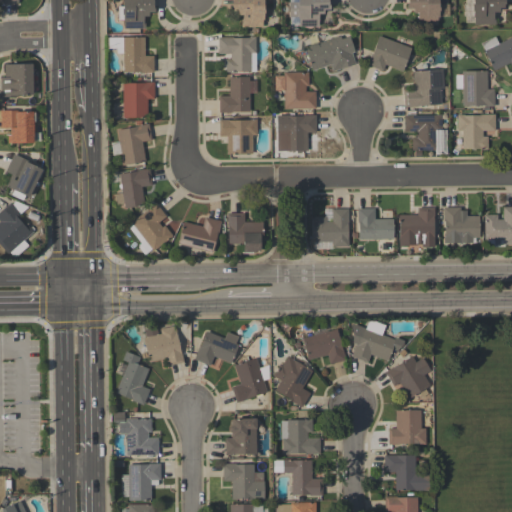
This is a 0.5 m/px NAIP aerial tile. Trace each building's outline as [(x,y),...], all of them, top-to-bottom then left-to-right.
[(123,29),(123,23),(122,23),(122,16),(121,16),(121,10),(122,10),(122,0),(153,0),(153,6),(154,6),(154,13),(148,13),(148,17),(143,17),(143,21),(144,21),(145,29),(123,29)] [(241,28),(241,20),(242,20),(242,16),(237,16),(237,12),(232,12),(232,9),(231,9),(231,2),(232,2),(232,0),(263,0),(263,8),(264,8),(264,14),(263,14),(263,28),(241,28)] [(297,20),(296,20),(296,17),(288,17),(288,3),(296,2),(296,0),(327,0),(327,3),(328,3),(328,10),(322,11),(322,15),(318,15),(318,27),(297,27),(297,20)] [(436,25),(416,25),(416,14),(412,14),(412,10),(405,10),(405,4),(406,4),(406,0),(446,0),(446,4),(438,4),(438,12),(438,18),(436,18),(436,25)] [(473,25),(473,18),(472,18),(472,12),(471,12),(471,5),(472,5),(472,0),(504,0),(504,5),(503,5),(503,9),(498,9),(498,13),(493,13),(493,17),(494,17),(494,25),(473,25)] [(348,37),(353,52),(351,53),(354,65),(331,72),(329,65),(311,71),(303,48),(339,36),(340,40),(348,37)] [(401,72),(384,65),(382,71),(367,66),(378,36),(410,48),(401,72)] [(492,71),(480,43),(494,37),(497,44),(511,36),(511,72),(508,63),(492,71)] [(153,74),(140,74),(140,73),(122,73),(122,54),(115,54),(115,49),(107,49),(107,38),(144,38),(144,56),(153,56),(153,74)] [(255,72),(231,72),(231,73),(225,73),(225,60),(230,60),(230,54),(217,54),(217,38),(232,38),(232,39),(248,39),(248,38),(255,38),(255,72)] [(31,64),(32,96),(17,96),(17,98),(0,98),(0,78),(4,78),(4,65),(31,64)] [(403,108),(402,91),(412,90),(411,72),(442,70),(443,89),(439,89),(440,106),(403,108)] [(454,76),(461,76),(461,72),(486,71),(486,90),(493,90),(493,107),(483,108),(483,106),(461,107),(461,89),(455,89),(454,76)] [(307,73),(307,86),(305,86),(305,92),(314,92),(314,109),(283,109),(282,73),(307,73)] [(250,112),(231,112),(231,113),(219,114),(218,97),(229,97),(229,78),(249,77),(250,112)] [(153,100),(146,100),(146,118),(122,118),(122,84),(144,84),(144,82),(153,82),(153,100)] [(7,144),(7,136),(9,136),(9,129),(0,129),(0,111),(15,111),(15,113),(33,113),(33,144),(7,144)] [(461,150),(461,131),(456,131),(456,115),(463,115),(463,116),(479,116),(479,115),(494,115),(494,132),(481,132),(481,137),(486,137),(486,150),(461,150)] [(275,116),(287,116),(287,117),(302,117),(302,116),(314,116),(315,134),(306,134),(306,152),(275,152),(275,116)] [(415,132),(403,133),(403,116),(440,116),(441,131),(434,131),(434,151),(411,152),(410,138),(415,138),(415,132)] [(256,119),(256,136),(252,136),(252,154),(227,155),(226,136),(219,137),(218,120),(228,120),(228,121),(249,121),(248,119),(256,119)] [(145,162),(122,166),(116,131),(137,128),(137,126),(148,124),(150,141),(141,142),(145,162)] [(42,171),(28,199),(24,197),(22,201),(10,196),(12,191),(5,187),(11,175),(4,172),(13,154),(29,162),(28,164),(42,171)] [(151,185),(141,187),(144,206),(124,209),(123,204),(113,206),(112,194),(121,193),(119,175),(136,172),(136,171),(149,169),(151,185)] [(27,246),(14,258),(9,253),(7,255),(0,247),(0,210),(10,202),(11,204),(14,200),(27,206),(18,215),(33,232),(22,241),(27,246)] [(126,225),(155,203),(165,217),(157,222),(161,227),(163,225),(172,237),(152,251),(151,250),(143,255),(136,246),(137,246),(137,245),(139,243),(126,225)] [(478,217),(478,239),(472,239),(472,244),(443,244),(443,237),(444,237),(444,222),(443,222),(443,208),(460,208),(460,212),(466,212),(466,217),(478,217)] [(511,246),(503,246),(503,241),(483,241),(483,216),(497,215),(497,220),(502,220),(502,208),(511,208),(511,246)] [(434,248),(422,248),(422,245),(409,245),(409,247),(398,247),(398,216),(417,216),(417,209),(433,209),(434,248)] [(331,222),(331,210),(348,210),(348,225),(347,225),(347,241),(348,241),(348,248),(332,248),(332,243),(314,243),(313,218),(326,218),(326,222),(331,222)] [(374,210),(374,220),(392,220),(393,241),(358,241),(358,224),(357,224),(356,210),(374,210)] [(262,222),(262,248),(260,248),(260,252),(254,252),(254,253),(243,253),(243,245),(227,244),(228,227),(226,227),(226,214),(244,214),(243,222),(262,222)] [(183,222),(201,227),(204,217),(221,221),(218,234),(217,234),(212,253),(177,244),(183,222)] [(387,360),(369,354),(366,362),(350,356),(354,344),(351,343),(351,328),(352,324),(364,328),(366,321),(371,320),(384,324),(380,334),(393,339),(394,337),(403,340),(402,344),(395,351),(391,349),(387,360)] [(182,362),(166,365),(165,358),(147,362),(141,337),(145,336),(143,330),(155,327),(156,334),(159,333),(158,329),(174,325),(175,331),(174,331),(179,352),(180,352),(182,362)] [(335,329),(340,349),(341,348),(344,360),(328,364),(326,354),(306,359),(301,337),(335,329)] [(192,358),(198,346),(199,346),(205,331),(223,338),(226,331),(237,336),(234,343),(237,344),(229,363),(212,355),(208,365),(192,358)] [(139,356),(136,364),(147,368),(140,386),(148,389),(142,405),(129,399),(129,398),(114,392),(126,362),(121,359),(124,351),(139,356)] [(429,370),(422,374),(429,385),(423,388),(426,393),(420,397),(417,392),(407,398),(398,383),(392,386),(383,372),(411,355),(414,362),(421,357),(429,370)] [(311,370),(300,388),(309,393),(301,407),(290,401),(290,400),(273,390),(279,380),(271,375),(278,363),(281,365),(286,356),(311,370)] [(239,384),(233,364),(254,357),(258,368),(267,365),(268,378),(262,380),(266,392),(246,398),(246,399),(235,403),(230,387),(239,384)] [(424,444),(417,444),(417,443),(397,443),(397,444),(387,444),(387,428),(394,428),(394,409),(419,409),(419,428),(424,428),(424,444)] [(156,437),(156,454),(125,454),(125,433),(117,433),(117,424),(111,424),(111,412),(122,412),(122,421),(124,421),(124,418),(149,418),(150,431),(146,431),(146,437),(156,437)] [(254,417),(255,454),(233,454),(233,455),(223,455),(223,437),(230,437),(230,431),(228,431),(228,425),(231,425),(231,418),(254,417)] [(281,454),(281,438),(280,438),(279,421),(286,421),(286,420),(304,419),(304,418),(310,418),(310,433),(306,433),(306,438),(318,437),(318,453),(281,454)] [(382,455),(415,455),(415,473),(427,473),(427,490),(393,490),(393,471),(382,472),(382,455)] [(310,460),(310,478),(320,478),(321,495),(308,495),(308,494),(290,494),(290,472),(272,472),(272,459),(291,459),(291,460),(310,460)] [(159,463),(159,480),(149,480),(149,501),(126,501),(126,464),(147,464),(147,463),(159,463)] [(252,464),(252,472),(262,472),(262,499),(230,499),(230,480),(221,480),(221,463),(234,463),(234,464),(252,464)] [(416,497),(416,511),(383,511),(383,496),(395,496),(395,497),(416,497)] [(24,511),(0,511),(0,508),(11,503),(11,504),(19,500),(24,511)] [(275,511),(275,504),(289,504),(289,502),(314,502),(314,511),(275,511)] [(229,511),(229,504),(250,503),(250,504),(261,504),(261,511),(229,511)]
